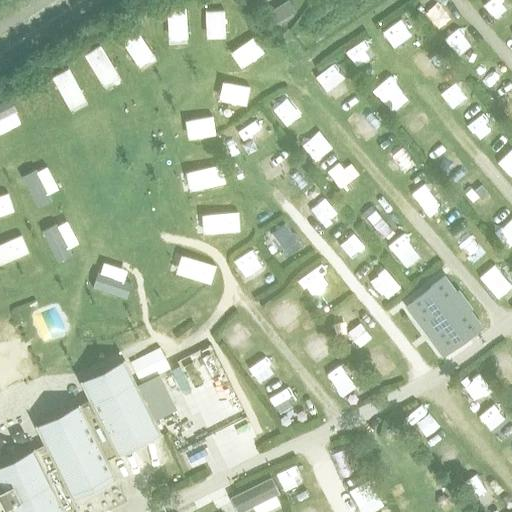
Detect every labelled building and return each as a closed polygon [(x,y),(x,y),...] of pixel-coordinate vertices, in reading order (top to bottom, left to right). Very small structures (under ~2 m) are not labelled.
[(186,32),(183,0),(164,0),(167,33),(186,32)] [(285,0),(276,6),(283,18),(293,12),(285,0)] [(413,26),(433,12),(424,0),(415,0),(402,9),(413,26)] [(223,30),(222,5),(203,6),(204,31),(223,30)] [(150,50),(133,23),(118,32),(135,59),(150,50)] [(432,52),(452,45),(446,29),(426,36),(432,52)] [(261,48),(249,32),(231,45),(242,61),(261,48)] [(507,60),(511,56),(511,32),(496,43),(507,60)] [(117,69),(101,42),(83,52),(99,79),(117,69)] [(346,46),(335,55),(347,71),(358,62),(346,46)] [(455,69),(468,86),(485,72),(472,56),(455,69)] [(83,92),(68,65),(52,74),(66,101),(83,92)] [(249,82),(222,75),(218,94),(244,101),(249,82)] [(497,118),(511,107),(511,102),(502,89),(485,101),(497,118)] [(0,116),(14,109),(7,94),(0,97),(0,116)] [(274,130),(286,121),(275,106),(262,115),(274,130)] [(212,130),(210,113),(184,115),(186,133),(212,130)] [(245,119),(227,129),(236,147),(254,137),(245,119)] [(501,172),(511,164),(511,158),(502,146),(489,156),(501,172)] [(265,157),(249,170),(263,187),(279,174),(265,157)] [(221,178),(216,160),(184,168),(189,186),(221,178)] [(396,160),(381,171),(392,185),(406,174),(396,160)] [(49,196),(33,164),(20,171),(36,203),(49,196)] [(440,185),(450,200),(467,190),(456,174),(440,185)] [(0,210),(10,207),(5,188),(0,189),(0,210)] [(411,213),(427,199),(418,189),(402,203),(411,213)] [(355,236),(379,215),(363,197),(339,218),(355,236)] [(238,228),(238,208),(201,210),(201,229),(238,228)] [(71,251),(55,218),(40,226),(56,259),(71,251)] [(0,258),(27,248),(20,230),(0,237),(0,258)] [(260,259),(279,247),(267,230),(249,242),(260,259)] [(511,270),(511,241),(500,248),(511,270)] [(379,262),(400,252),(395,242),(374,252),(379,262)] [(209,278),(214,261),(181,251),(176,269),(209,278)] [(129,279),(96,268),(91,283),(124,293),(129,279)] [(481,329),(442,276),(402,306),(440,358),(481,329)] [(274,338),(292,325),(273,300),(255,314),(274,338)] [(326,329),(343,318),(337,309),(319,320),(326,329)] [(40,316),(16,326),(26,350),(50,340),(40,316)] [(227,329),(209,341),(226,367),(243,355),(227,329)] [(300,334),(285,343),(296,362),(311,353),(300,334)] [(348,356),(362,378),(380,365),(366,344),(348,356)] [(32,447),(0,463),(0,505),(2,509),(6,506),(8,511),(69,511),(75,509),(75,511),(77,510),(72,500),(115,478),(105,459),(114,454),(115,456),(160,434),(159,431),(123,360),(122,358),(77,380),(87,399),(78,404),(77,402),(32,425),(42,444),(33,449),(32,447)] [(313,377),(321,394),(336,387),(328,370),(313,377)] [(443,393),(454,409),(470,399),(458,382),(443,393)] [(269,420),(285,406),(272,391),(256,405),(269,420)] [(489,415),(473,426),(481,438),(497,428),(489,415)] [(326,476),(345,471),(338,446),(319,452),(326,476)] [(435,475),(454,460),(447,452),(428,467),(435,475)] [(410,473),(396,482),(407,498),(421,489),(410,473)] [(277,489),(270,474),(230,491),(237,507),(277,489)] [(474,482),(457,495),(469,511),(486,498),(474,482)] [(360,487),(338,496),(345,511),(355,511),(368,506),(360,487)]
